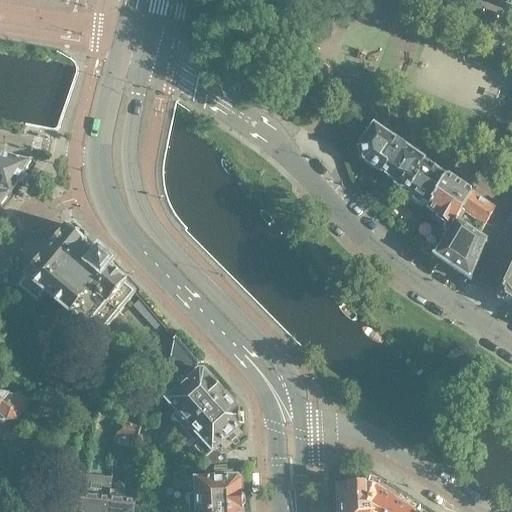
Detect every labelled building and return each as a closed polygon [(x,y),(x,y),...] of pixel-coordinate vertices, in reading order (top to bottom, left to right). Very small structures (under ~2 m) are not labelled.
[(511,0),(502,0),(501,4),(511,8),(511,0)] [(374,126),(372,129),(361,144),(364,162),(365,162),(384,175),(404,147),(374,126)] [(404,147),(384,175),(394,182),(395,186),(400,189),(404,189),(404,190),(405,190),(406,189),(409,191),(418,179),(415,177),(424,161),(404,147)] [(0,191),(10,193),(31,163),(0,155),(0,191)] [(405,190),(404,190),(401,195),(421,209),(420,210),(424,213),(427,210),(428,207),(432,201),(431,200),(446,176),(424,161),(415,177),(418,179),(409,191),(406,189),(405,190)] [(428,207),(427,210),(436,216),(432,220),(442,227),(440,228),(442,236),(445,238),(456,220),(472,193),(446,176),(431,200),(432,201),(428,207)] [(0,205),(10,193),(0,191),(0,205)] [(472,193),(456,220),(462,224),(474,232),(473,233),(478,237),(480,233),(495,209),(472,193)] [(456,220),(445,238),(434,257),(436,258),(437,257),(453,268),(452,269),(455,271),(456,270),(468,279),(470,281),(486,242),(483,240),(483,239),(482,238),(482,239),(478,237),(473,233),(474,232),(462,224),(456,220)] [(66,230),(18,287),(37,303),(38,303),(45,308),(52,299),(99,338),(136,294),(125,285),(127,283),(110,269),(114,264),(100,251),(95,257),(84,248),(86,245),(85,244),(85,237),(75,229),(66,230)] [(511,266),(499,294),(501,300),(511,307),(511,266)] [(180,386),(163,401),(165,403),(190,430),(225,396),(225,395),(212,382),(204,373),(199,373),(196,370),(197,364),(175,340),(168,370),(171,375),(178,382),(177,383),(180,386)] [(0,419),(4,423),(6,421),(15,421),(31,401),(9,396),(0,393),(0,419)] [(225,396),(190,430),(184,436),(205,460),(206,459),(212,454),(216,450),(218,448),(221,446),(224,450),(240,435),(237,430),(239,428),(240,428),(239,412),(225,396)] [(140,415),(138,427),(140,427),(154,430),(158,412),(142,408),(140,415)] [(120,410),(117,421),(118,422),(137,427),(140,415),(120,410)] [(118,422),(116,434),(116,435),(137,440),(140,427),(138,427),(137,427),(118,422)] [(206,459),(205,460),(209,464),(226,463),(225,454),(220,454),(220,453),(222,452),(218,448),(216,450),(212,454),(206,459)] [(183,479),(185,511),(235,511),(242,511),(241,481),(237,478),(231,478),(231,472),(225,472),(225,467),(215,468),(215,467),(214,467),(214,472),(205,472),(205,478),(193,478),(193,479),(183,479)] [(60,485),(59,494),(56,511),(82,511),(84,497),(85,488),(86,486),(74,484),(74,486),(60,485)] [(387,511),(395,501),(373,486),(355,487),(352,484),(344,484),(341,487),(338,487),(338,511),(387,511)] [(84,497),(82,511),(108,511),(110,490),(85,488),(84,497)] [(110,490),(108,511),(133,511),(135,502),(136,493),(110,490)] [(2,493),(0,495),(0,511),(9,511),(7,509),(13,502),(2,493)] [(387,511),(413,511),(407,508),(407,506),(401,502),(398,502),(395,501),(387,511)]
